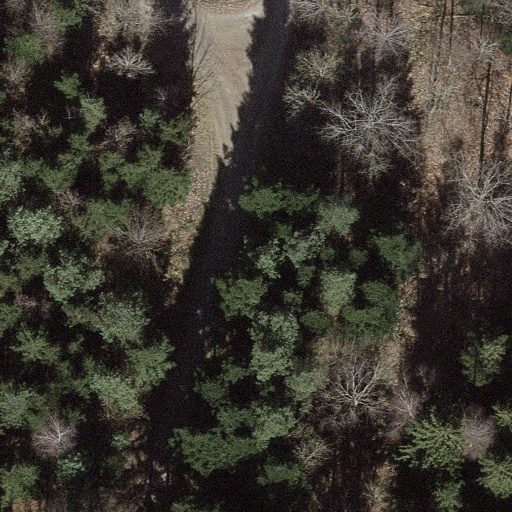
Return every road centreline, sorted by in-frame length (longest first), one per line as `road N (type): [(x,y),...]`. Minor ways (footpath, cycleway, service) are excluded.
road 1 (track): [(284,0),(141,511)]
road 2 (track): [(157,0),(261,76)]
